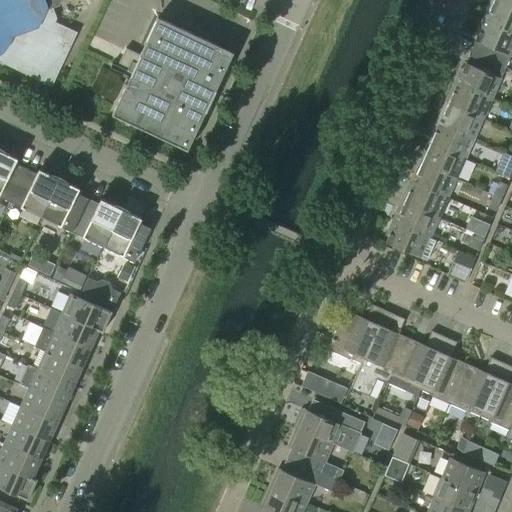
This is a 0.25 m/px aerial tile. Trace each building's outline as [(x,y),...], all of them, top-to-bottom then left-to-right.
[(0,0),(0,62),(51,87),(77,33),(54,22),(56,19),(52,8),(58,6),(56,0),(0,0)] [(511,9),(491,0),(490,0),(482,19),(511,32),(511,9)] [(511,0),(491,0),(511,9),(511,0)] [(121,51),(113,68),(130,77),(113,114),(189,150),(235,52),(159,17),(139,59),(121,51)] [(475,41),(470,52),(505,68),(510,56),(511,56),(511,32),(482,19),(472,40),(475,41)] [(463,62),(453,83),(491,99),(505,68),(470,52),(465,63),(463,62)] [(453,83),(445,103),(482,119),(491,99),(453,83)] [(445,103),(436,122),(474,139),(482,119),(445,103)] [(436,122),(427,142),(465,159),(474,139),(436,122)] [(427,142),(418,162),(456,178),(465,159),(427,142)] [(0,151),(0,197),(9,202),(23,174),(12,169),(17,159),(0,151)] [(500,151),(492,170),(510,178),(511,172),(511,156),(510,155),(500,151)] [(418,162),(410,181),(447,198),(456,178),(418,162)] [(23,174),(9,202),(40,217),(58,179),(38,169),(33,179),(23,174)] [(58,179),(40,217),(71,232),(85,204),(87,198),(77,193),(79,189),(58,179)] [(410,181),(401,201),(438,218),(447,198),(410,181)] [(499,182),(493,195),(501,198),(506,185),(499,182)] [(493,195),(488,208),(495,211),(501,198),(493,195)] [(85,204),(71,232),(102,247),(120,209),(100,199),(95,209),(85,204)] [(401,201),(392,221),(430,238),(438,218),(401,201)] [(120,209),(102,247),(134,262),(147,234),(136,229),(141,219),(120,209)] [(388,236),(385,243),(420,258),(430,238),(392,221),(386,235),(388,236)] [(481,222),(476,234),(484,238),(489,225),(481,222)] [(476,234),(470,247),(478,251),(484,238),(476,234)] [(122,266),(118,275),(127,279),(133,266),(127,264),(125,268),(122,266)] [(463,282),(465,282),(468,275),(451,268),(448,275),(463,282)] [(6,269),(0,282),(0,283),(8,287),(15,273),(6,269)] [(88,277),(80,292),(96,300),(106,281),(101,279),(97,281),(88,277)] [(18,279),(12,292),(20,296),(27,282),(18,279)] [(106,281),(96,300),(113,308),(120,292),(112,288),(109,283),(106,281)] [(59,291),(53,305),(63,310),(61,314),(98,330),(102,321),(106,323),(111,312),(94,304),(94,305),(70,294),(69,295),(59,291)] [(12,292),(6,305),(14,309),(20,296),(12,292)] [(344,310),(327,350),(349,360),(350,359),(361,364),(384,310),(372,305),(365,319),(344,310)] [(384,310),(361,364),(350,388),(369,396),(377,378),(388,383),(390,378),(408,338),(398,334),(400,330),(392,326),(397,316),(384,310)] [(61,314),(53,332),(90,348),(98,330),(61,314)] [(1,315),(0,317),(0,331),(3,333),(9,319),(1,315)] [(33,346),(45,351),(81,367),(90,348),(53,332),(42,327),(33,346)] [(408,338),(390,378),(408,386),(409,385),(420,390),(444,337),(431,331),(425,346),(408,338)] [(444,337),(420,390),(431,395),(431,396),(449,404),(467,364),(449,357),(456,342),(444,337)] [(45,351),(36,369),(73,386),(81,367),(45,351)] [(467,364),(449,404),(468,412),(468,411),(479,416),(503,363),(490,357),(484,372),(467,364)] [(511,367),(503,363),(479,416),(490,421),(490,422),(509,431),(511,423),(511,384),(509,383),(511,375),(511,367)] [(27,365),(19,384),(28,388),(65,404),(73,386),(36,369),(27,365)] [(307,375),(300,377),(304,388),(314,385),(307,375)] [(28,388),(20,407),(56,423),(65,404),(28,388)] [(20,407),(12,425),(48,441),(56,423),(20,407)] [(304,409),(296,428),(332,444),(340,425),(359,434),(364,422),(339,411),(334,422),(304,409)] [(404,426),(413,430),(418,419),(409,415),(404,426)] [(12,425),(3,444),(40,460),(48,441),(12,425)] [(296,428),(287,446),(317,460),(312,471),(338,482),(343,470),(324,462),(332,444),(296,428)] [(462,439),(457,451),(493,466),(498,455),(462,439)] [(3,444),(0,451),(0,464),(32,479),(40,460),(3,444)] [(398,482),(406,463),(391,457),(383,476),(398,482)] [(449,458),(441,478),(476,492),(484,472),(449,458)] [(0,464),(0,487),(10,493),(27,500),(32,489),(28,487),(32,479),(0,464)] [(278,468),(269,487),(306,503),(314,484),(333,493),(338,482),(312,471),(308,481),(278,468)] [(441,478),(433,497),(468,511),(476,492),(441,478)] [(269,487),(261,505),(275,511),(301,511),(306,503),(269,487)] [(482,489),(477,499),(486,503),(491,492),(482,489)] [(491,492),(486,503),(496,507),(500,496),(491,492)] [(433,497),(426,511),(467,511),(468,511),(433,497)]
